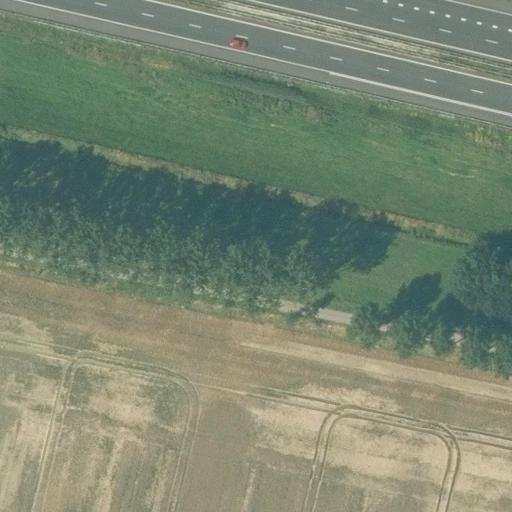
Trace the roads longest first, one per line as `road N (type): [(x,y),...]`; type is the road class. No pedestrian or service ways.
road 1 (unclassified): [(511,355),(0,250)]
road 2 (motorway): [(75,0),(511,102)]
road 3 (motorway): [(511,47),(306,0)]
